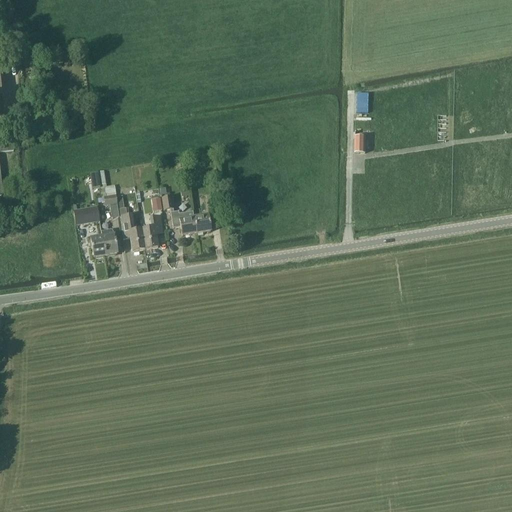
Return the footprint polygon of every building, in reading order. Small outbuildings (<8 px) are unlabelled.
[(375,132),(375,161),(392,161),(392,132),(375,132)] [(354,137),(354,154),(365,154),(365,137),(354,137)] [(0,179),(0,153),(13,152),(12,140),(0,141),(0,198),(2,198),(0,179)] [(104,172),(99,173),(100,184),(103,199),(116,197),(114,186),(106,188),(104,172)] [(92,177),(93,186),(100,184),(99,173),(93,174),(93,177),(92,177)] [(368,195),(368,208),(385,208),(385,205),(392,205),(392,208),(407,208),(407,185),(393,185),(393,173),(374,173),(374,195),(368,195)] [(209,209),(224,207),(222,194),(206,197),(209,209)] [(122,196),(116,197),(117,205),(119,217),(121,217),(127,216),(126,208),(124,209),(122,196)] [(116,197),(103,199),(105,207),(110,207),(117,205),(116,197)] [(182,237),(197,235),(193,218),(192,212),(178,215),(178,212),(177,212),(173,213),(171,198),(161,200),(163,211),(169,210),(173,229),(180,228),(182,237)] [(117,205),(110,207),(112,219),(119,217),(117,205)] [(81,225),(99,223),(97,207),(79,209),(81,225)] [(133,231),(130,216),(127,216),(121,217),(125,240),(130,239),(132,252),(145,251),(141,230),(133,231)] [(207,216),(193,218),(197,235),(210,232),(207,216)] [(152,228),(141,230),(145,251),(157,249),(155,235),(161,234),(159,217),(150,218),(152,228)] [(111,231),(101,232),(102,239),(105,257),(117,255),(114,237),(111,231)] [(102,239),(91,241),(94,259),(105,257),(102,239)]
